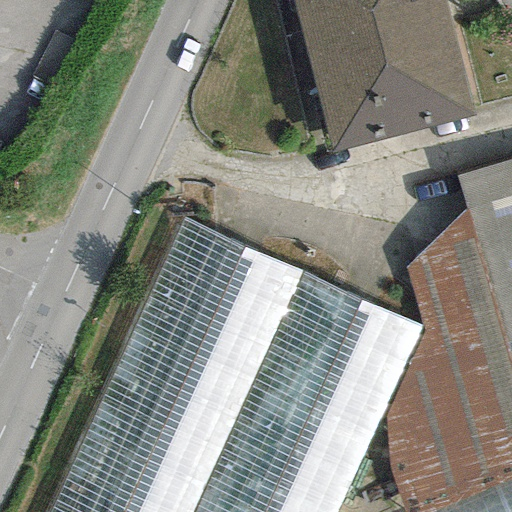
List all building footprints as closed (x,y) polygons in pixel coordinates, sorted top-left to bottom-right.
[(444,0),(292,0),(332,152),(474,116),(444,0)] [(511,159),(455,177),(465,211),(511,372),(511,159)] [(511,372),(465,211),(406,269),(423,332),(384,418),(388,470),(402,511),(429,511),(511,476),(511,372)] [(335,511),(421,327),(183,217),(48,511),(335,511)] [(511,511),(511,476),(429,511),(511,511)]
